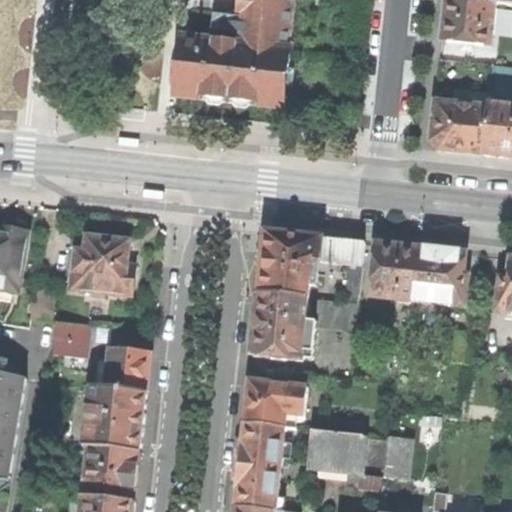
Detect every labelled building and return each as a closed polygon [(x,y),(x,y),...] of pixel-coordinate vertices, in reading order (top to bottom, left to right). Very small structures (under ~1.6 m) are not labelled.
[(244,0),(243,12),(240,42),(243,42),(295,48),(299,0),(244,0)] [(445,19),(443,42),(492,47),(497,6),(447,0),(445,19)] [(222,40),(240,42),(243,12),(225,10),(222,40)] [(237,102),(243,42),(240,42),(222,40),(187,37),(181,96),(235,102),(237,102)] [(295,48),(243,42),(237,102),(291,107),(297,48),(295,48)] [(490,96),(488,107),(511,109),(511,69),(493,68),(490,96)] [(454,106),(488,110),(488,107),(490,96),(456,92),(454,106)] [(483,156),(488,110),(454,106),(436,104),(434,127),(431,150),(483,156)] [(511,109),(488,107),(488,110),(483,156),(505,159),(511,159),(511,109)] [(140,150),(140,142),(124,140),(119,140),(119,144),(119,148),(140,150)] [(145,191),(144,199),(161,201),(165,202),(166,197),(166,193),(145,191)] [(0,291),(19,294),(29,233),(0,229),(0,228),(0,291)] [(318,277),(322,240),(266,234),(260,289),(259,295),(310,300),(311,287),(317,288),(318,277)] [(74,271),(72,290),(111,294),(133,296),(135,279),(137,268),(128,267),(131,244),(76,238),(74,238),(72,240),(71,241),(68,270),(74,271)] [(350,266),(363,268),(366,244),(322,240),(318,277),(329,278),(330,264),(350,266)] [(420,250),(377,246),(374,271),(371,298),(415,302),(420,250)] [(442,253),(420,250),(415,302),(464,307),(467,283),(467,278),(463,277),(465,255),(442,253)] [(511,314),(511,259),(511,260),(511,270),(507,270),(502,269),(498,312),(511,314)] [(359,306),(363,268),(350,266),(345,304),(359,306)] [(34,289),(31,321),(52,323),(55,292),(34,289)] [(0,301),(17,304),(19,294),(0,291),(0,301)] [(303,362),(310,300),(259,295),(253,356),(271,358),(271,360),(278,360),(287,361),(288,360),(303,362)] [(356,332),(359,306),(345,304),(318,301),(316,328),(356,332)] [(88,327),(57,324),(53,356),(87,359),(91,327),(88,327)] [(452,363),(471,365),(471,360),(473,336),(455,334),(452,363)] [(112,350),(107,391),(148,395),(152,355),(131,352),(112,350)] [(0,491),(8,486),(11,486),(27,381),(25,381),(15,364),(0,361),(0,491)] [(277,385),(250,382),(245,425),(285,429),(298,431),(299,416),(305,417),(308,389),(277,385)] [(90,449),(141,455),(142,452),(148,395),(107,391),(90,389),(84,448),(90,449)] [(241,467),(282,471),(285,443),(284,443),(285,429),(245,425),(241,467)] [(366,471),(370,438),(363,438),(312,432),(308,472),(322,473),(322,466),(366,471)] [(413,443),(388,440),(384,480),(409,482),(413,443)] [(84,499),(136,505),(136,502),(141,455),(90,449),(84,499)] [(279,500),(282,471),(241,467),(239,489),(236,509),(264,511),(276,511),(278,500),(279,500)] [(482,511),(484,496),(465,494),(462,511),(482,511)] [(82,511),(134,511),(136,505),(84,499),(82,511)] [(497,511),(499,500),(487,499),(485,511),(497,511)]
